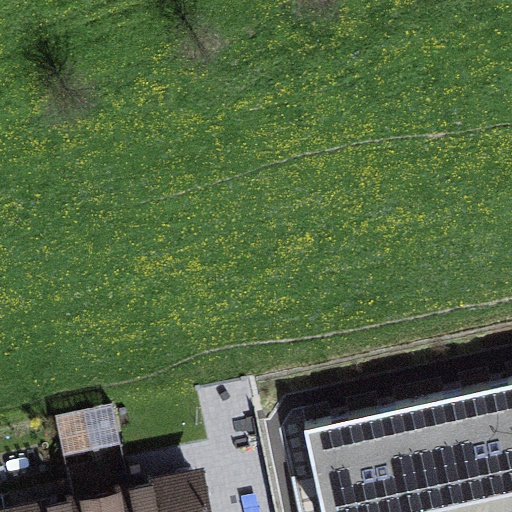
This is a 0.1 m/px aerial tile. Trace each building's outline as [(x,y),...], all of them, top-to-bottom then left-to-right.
[(511,382),(475,391),(499,500),(511,497),(511,382)] [(475,391),(419,404),(442,511),(446,511),(499,500),(475,391)] [(442,511),(419,404),(362,416),(383,511),(442,511)] [(383,511),(362,416),(305,429),(324,511),(383,511)] [(153,511),(225,511),(217,468),(147,483),(153,511)] [(80,511),(153,511),(147,483),(77,498),(80,511)] [(80,511),(77,498),(8,511),(80,511)]
